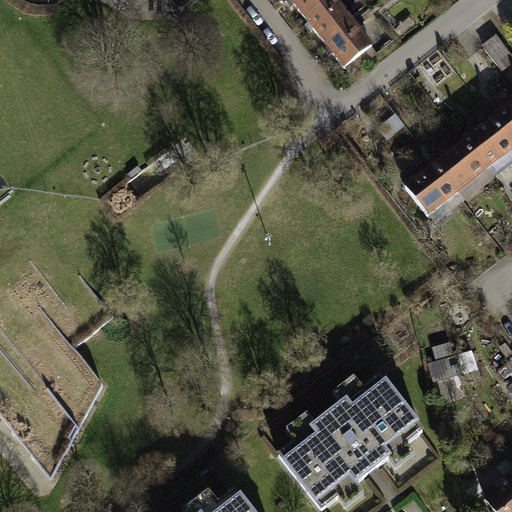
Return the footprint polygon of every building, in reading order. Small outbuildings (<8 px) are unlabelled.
[(283,0),(281,2),(300,27),(334,2),(332,0),(283,0)] [(300,27),(319,52),(352,27),(334,2),(300,27)] [(319,52),(337,77),(371,52),(352,27),(319,52)] [(511,57),(496,39),(483,49),(503,73),(511,66),(511,57)] [(511,106),(494,121),(511,142),(511,106)] [(466,143),(500,186),(511,175),(511,142),(494,121),(466,143)] [(438,166),(472,208),(500,186),(466,143),(438,166)] [(410,188),(444,230),(472,208),(438,166),(410,188)] [(0,201),(0,417),(52,484),(103,387),(74,350),(114,319),(15,191),(0,201)] [(454,344),(435,350),(440,367),(460,361),(454,344)] [(287,460),(327,511),(333,511),(345,503),(352,511),(355,511),(372,499),(365,490),(393,469),(400,478),(425,459),(416,448),(433,435),(390,381),(372,394),(364,384),(345,399),(352,408),(325,429),(317,419),(297,436),(305,446),(287,460)] [(511,511),(511,472),(481,496),(493,511),(511,511)] [(256,511),(244,496),(226,510),(218,499),(201,511),(256,511)]
